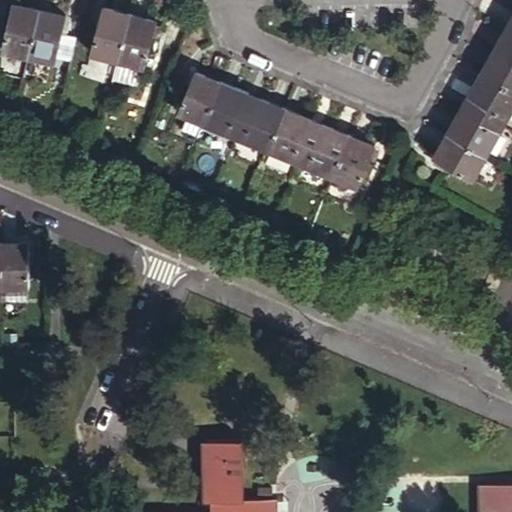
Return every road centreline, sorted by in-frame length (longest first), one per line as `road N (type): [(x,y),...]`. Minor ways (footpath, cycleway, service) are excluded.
road 1 (residential): [(464,0),(397,98),(242,37),(221,0)]
road 2 (residential): [(218,256),(0,169)]
